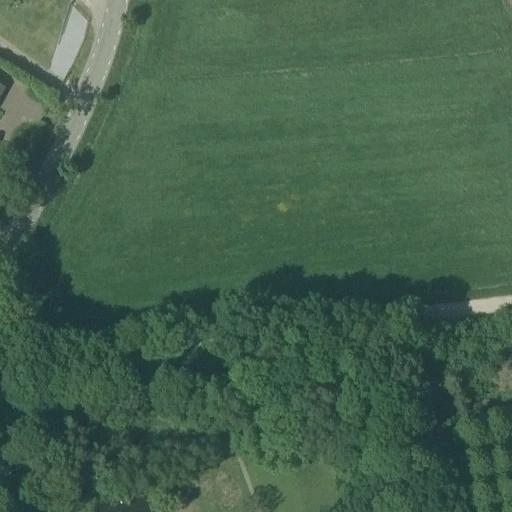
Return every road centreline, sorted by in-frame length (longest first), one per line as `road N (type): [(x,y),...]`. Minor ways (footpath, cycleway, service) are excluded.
road 1 (track): [(0,330),(21,347),(131,353),(398,317),(511,313)]
road 2 (unclassified): [(0,247),(66,152),(117,0)]
